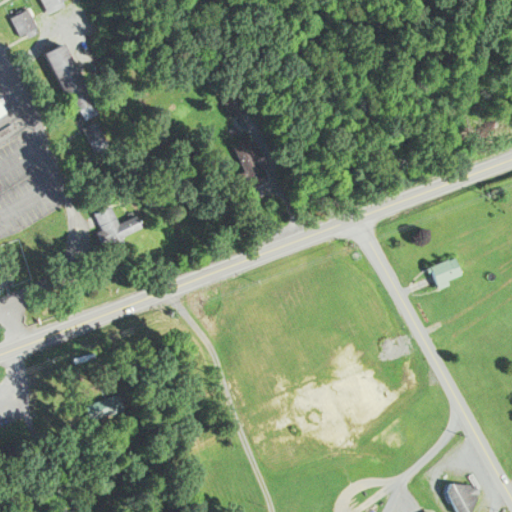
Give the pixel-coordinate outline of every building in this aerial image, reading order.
[(7,13),(17,34),(34,26),(25,5),(7,13)] [(64,99),(80,90),(52,40),(36,49),(64,99)] [(253,180),(268,168),(249,146),(234,158),(253,180)] [(89,210),(102,242),(137,228),(131,213),(114,220),(107,203),(89,210)] [(428,265),(438,291),(453,285),(451,280),(466,274),(457,253),(428,265)] [(89,402),(126,389),(132,406),(94,418),(89,402)] [(446,488),(459,510),(472,511),(481,491),(454,479),(446,488)]
